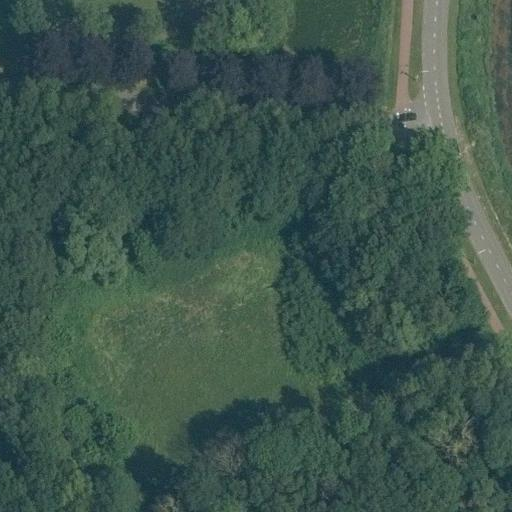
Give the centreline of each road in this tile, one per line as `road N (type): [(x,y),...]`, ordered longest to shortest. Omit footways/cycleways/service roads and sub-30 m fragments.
road 1 (residential): [(435,123),(404,127),(0,91)]
road 2 (unclassified): [(164,511),(189,486),(256,452),(405,396),(511,344)]
road 3 (tertiary): [(511,271),(438,142),(435,123)]
road 4 (tertiary): [(435,123),(437,0)]
